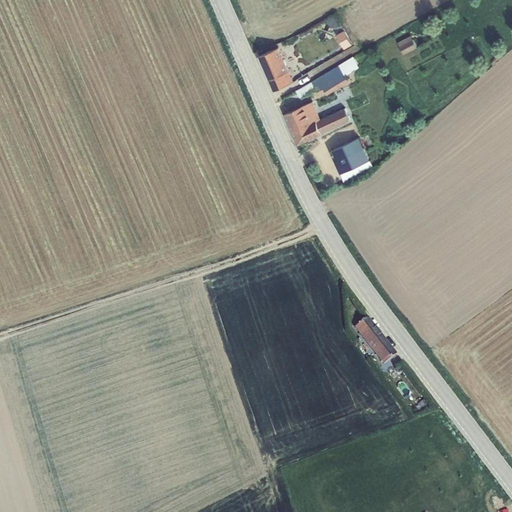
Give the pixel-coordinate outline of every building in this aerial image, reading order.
[(335,13),(325,19),(332,26),(338,26),(341,24),(335,13)] [(337,35),(345,48),(352,44),(344,30),(337,35)] [(398,41),(405,54),(418,47),(411,34),(398,41)] [(260,55),(275,90),(294,79),(280,46),(260,55)] [(354,55),(296,89),(301,97),(317,89),(320,94),(325,91),(327,94),(349,81),(345,75),(360,66),(354,55)] [(286,112),(298,144),(351,120),(345,107),(322,118),(314,101),(286,112)] [(331,149),(342,172),(370,159),(360,137),(331,149)] [(370,159),(342,172),(345,180),(374,167),(370,159)] [(382,364),(395,355),(366,317),(354,327),(382,364)] [(417,404),(422,412),(429,406),(424,399),(417,404)]
